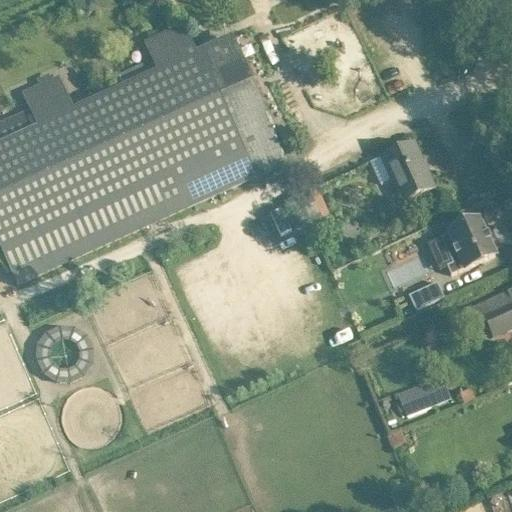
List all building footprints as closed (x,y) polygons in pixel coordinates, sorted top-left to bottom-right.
[(308,67),(351,45),(334,12),(291,34),(308,67)] [(230,42),(221,46),(219,42),(193,54),(182,29),(146,46),(153,62),(119,78),(124,90),(72,114),(57,80),(23,95),(30,113),(0,126),(0,208),(253,93),(258,91),(255,83),(250,85),(230,42)] [(0,266),(7,263),(18,286),(286,164),(253,93),(0,208),(0,266)] [(434,190),(413,144),(382,159),(403,204),(434,190)] [(321,205),(314,190),(298,197),(305,212),(321,205)] [(495,257),(479,222),(441,239),(453,264),(447,267),(451,276),(495,257)] [(444,299),(437,284),(409,297),(416,312),(444,299)] [(483,320),(492,340),(511,331),(511,308),(505,294),(466,311),(472,325),(483,320)] [(407,419),(451,401),(442,379),(398,397),(407,419)] [(459,396),(463,405),(475,400),(471,390),(459,396)] [(406,444),(401,432),(387,437),(392,450),(406,444)]
